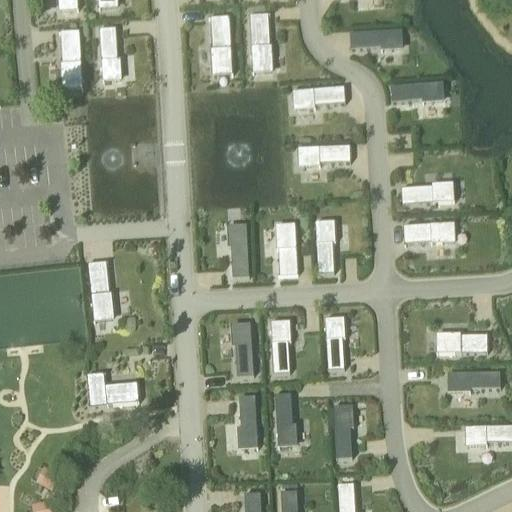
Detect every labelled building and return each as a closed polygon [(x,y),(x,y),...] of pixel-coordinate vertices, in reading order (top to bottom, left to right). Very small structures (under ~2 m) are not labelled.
[(76,0),(59,0),(60,13),(78,12),(76,0)] [(98,0),(99,11),(116,10),(115,0),(117,0),(98,0)] [(267,18),(249,19),(252,76),(270,75),(270,63),(272,63),(271,50),(269,50),(267,18)] [(212,53),(210,53),(211,67),(213,67),(214,78),(232,77),(229,20),(210,21),(212,53)] [(116,33),(100,34),(103,84),(120,83),(119,63),(118,63),(116,33)] [(62,67),(60,68),(61,81),(63,81),(64,93),(82,92),(79,35),(60,36),(62,67)] [(399,35),(350,38),(350,54),(380,52),(380,53),(400,52),(399,35)] [(440,87),(391,91),(392,106),(422,104),(422,106),(442,105),(440,87)] [(344,92),(294,96),(295,112),(315,111),(314,110),(345,108),(344,92)] [(349,151),(300,153),(300,169),(319,169),(319,168),(350,167),(349,151)] [(432,191),(401,193),(402,209),(452,206),(451,189),(431,190),(432,191)] [(332,227),(315,228),(318,278),(334,277),(332,247),(333,247),(332,227)] [(452,228),(403,230),(404,248),(431,247),(431,249),(443,248),(443,246),(453,245),(452,228)] [(278,241),(276,242),(276,254),(278,254),(279,280),(297,279),(295,230),(277,231),(278,241)] [(247,231),(229,232),(230,252),(231,252),(233,282),(249,281),(247,231)] [(106,265),(87,267),(93,324),(111,322),(110,311),(112,311),(111,297),(109,297),(106,265)] [(343,325),(326,325),(328,375),(344,374),(343,344),(344,344),(343,325)] [(288,327),(271,328),(273,378),(289,377),(288,347),(289,347),(288,327)] [(251,330),(233,331),(234,351),(235,350),(237,381),(253,380),(251,330)] [(461,338),(437,338),(437,358),(487,357),(487,339),(461,340),(461,338)] [(500,377),(450,378),(450,395),(470,395),(470,393),(500,393),(500,377)] [(103,378),(86,379),(89,412),(136,407),(135,390),(122,391),(122,389),(114,390),(114,392),(105,393),(103,378)] [(291,399),(275,400),(278,450),(295,449),(294,429),(292,429),(291,399)] [(241,432),(239,432),(240,452),(257,451),(255,401),(239,402),(241,432)] [(350,412),(333,413),(336,463),(351,462),(350,433),(351,432),(350,412)] [(511,430),(467,432),(467,449),(486,448),(486,447),(511,446),(511,430)] [(257,461),(260,483),(268,482),(265,460),(257,461)] [(257,462),(245,462),(247,486),(258,485),(257,462)] [(48,475),(40,491),(52,496),(60,480),(48,475)] [(354,511),(353,489),(338,489),(339,511),(354,511)] [(297,511),(296,496),(281,496),(281,511),(297,511)] [(245,511),(260,511),(260,498),(244,499),(245,511)]
